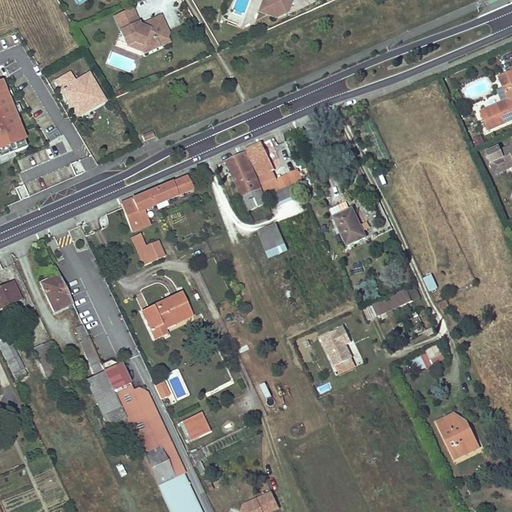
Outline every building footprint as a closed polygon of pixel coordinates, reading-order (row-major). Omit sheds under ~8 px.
[(268,0),(262,0),(258,11),(268,14),(269,9),(265,8),(268,0)] [(282,14),(287,12),(291,0),(268,0),(265,8),(269,9),(282,14)] [(140,25),(133,9),(115,17),(127,45),(134,42),(142,45),(145,52),(169,42),(166,34),(169,33),(161,16),(149,21),(147,28),(140,25)] [(134,42),(127,45),(145,52),(142,45),(134,42)] [(511,71),(497,78),(507,100),(478,113),(486,132),(511,120),(511,71)] [(96,106),(100,104),(105,101),(89,74),(74,82),(69,73),(55,81),(74,114),(94,102),(96,106)] [(19,122),(9,97),(7,98),(4,90),(6,90),(2,81),(0,81),(0,157),(25,147),(22,139),(23,138),(17,123),(19,122)] [(74,114),(76,117),(96,106),(94,102),(74,114)] [(154,132),(144,137),(146,142),(156,137),(154,132)] [(475,146),(483,143),(481,136),(472,139),(475,146)] [(511,141),(511,142),(510,146),(499,151),(502,157),(490,162),(495,173),(511,166),(511,141)] [(275,180),(273,175),(267,162),(269,161),(261,143),(245,150),(265,194),(267,197),(275,193),(281,191),(279,188),(275,180)] [(261,189),(253,171),(245,153),(226,162),(243,198),(261,189)] [(300,169),(275,180),(279,188),(281,191),(295,184),(305,180),(300,169)] [(187,177),(120,203),(131,232),(149,224),(144,210),(192,189),(187,177)] [(279,203),(300,193),(295,184),(281,191),(275,193),(279,203)] [(249,212),(268,203),(261,189),(243,198),(249,212)] [(333,215),(349,208),(346,202),(330,209),(333,215)] [(358,222),(357,223),(351,211),(333,219),(346,247),(366,238),(358,222)] [(264,249),(283,241),(277,225),(257,233),(264,249)] [(145,247),(142,241),(139,235),(131,238),(138,255),(134,256),(139,268),(164,257),(157,242),(145,247)] [(423,278),(429,292),(438,288),(432,274),(423,278)] [(54,313),(72,304),(58,275),(40,283),(54,313)] [(0,309),(20,300),(16,292),(12,283),(0,289),(0,309)] [(385,314),(412,302),(421,298),(417,289),(411,292),(410,289),(363,310),(368,322),(385,314)] [(190,312),(182,294),(148,310),(152,317),(145,320),(155,341),(167,335),(164,329),(162,325),(190,312)] [(446,300),(439,303),(442,311),(449,308),(446,300)] [(92,315),(91,312),(90,309),(78,314),(80,320),(92,315)] [(152,317),(148,310),(142,312),(145,320),(152,317)] [(164,329),(192,316),(190,312),(162,325),(164,329)] [(424,312),(400,320),(406,338),(425,331),(422,321),(427,320),(424,312)] [(75,330),(81,343),(88,339),(82,326),(75,330)] [(350,342),(343,327),(320,337),(334,366),(351,359),(344,345),(350,342)] [(20,368),(15,358),(10,347),(13,345),(9,337),(0,341),(0,344),(14,375),(25,370),(23,367),(20,368)] [(104,372),(101,365),(88,339),(83,342),(89,356),(86,358),(90,368),(89,368),(93,377),(104,372)] [(50,342),(35,350),(46,374),(54,370),(48,358),(55,354),(50,342)] [(20,368),(23,367),(13,345),(10,347),(15,358),(20,368)] [(418,356),(425,370),(445,359),(438,346),(418,356)] [(109,362),(101,365),(104,372),(105,374),(129,425),(169,511),(199,511),(181,473),(180,474),(140,389),(133,393),(120,365),(109,362)] [(17,380),(27,375),(25,370),(14,375),(17,380)] [(110,434),(129,425),(105,374),(86,383),(110,434)] [(165,382),(156,386),(162,398),(170,394),(165,382)] [(260,386),(266,400),(272,398),(267,383),(260,386)] [(74,401),(72,397),(70,392),(64,395),(68,404),(74,401)] [(476,441),(471,430),(466,419),(459,423),(453,411),(436,420),(454,457),(465,451),(463,447),(476,441)] [(459,423),(466,419),(453,411),(459,423)] [(210,432),(206,423),(201,414),(191,418),(200,437),(210,432)] [(200,437),(191,418),(183,422),(192,440),(200,437)] [(465,451),(478,445),(476,441),(463,447),(465,451)] [(271,511),(279,509),(271,493),(243,506),(241,511),(271,511)]
